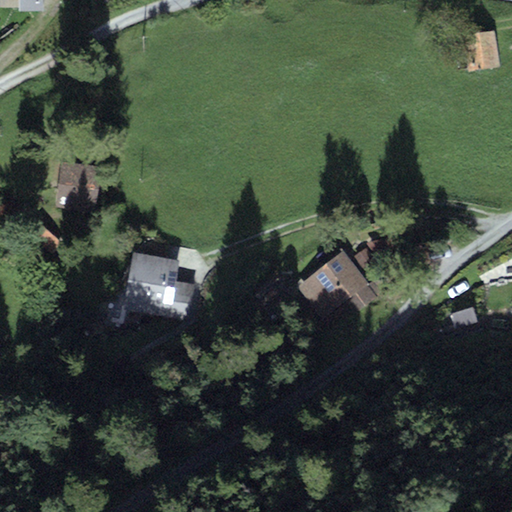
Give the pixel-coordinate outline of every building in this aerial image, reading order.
[(43,0),(18,0),(19,12),(43,11),(43,0)] [(511,35),(511,36),(478,39),(482,73),(511,70),(511,35)] [(102,167),(62,162),(55,215),(95,220),(102,167)] [(344,252),(298,287),(323,319),(369,285),(344,252)] [(180,262),(135,253),(125,310),(189,321),(196,284),(177,281),(180,262)]
